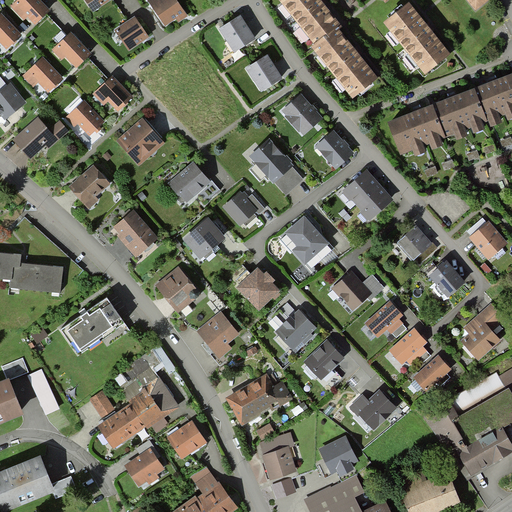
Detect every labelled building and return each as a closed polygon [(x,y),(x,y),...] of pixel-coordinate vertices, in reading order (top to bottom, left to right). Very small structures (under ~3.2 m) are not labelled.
[(38,0),(19,0),(12,8),(25,21),(28,18),(36,26),(47,15),(50,12),(38,0)] [(84,0),(93,14),(101,9),(112,1),(113,0),(84,0)] [(147,0),(166,27),(176,20),(178,23),(187,17),(175,0),(147,0)] [(313,49),(353,100),(378,80),(354,50),(340,32),(343,30),(323,3),(319,0),(278,0),(316,47),(313,49)] [(465,0),(475,11),(489,0),(465,0)] [(127,23),(112,1),(101,9),(115,31),(127,23)] [(385,27),(425,76),(451,56),(430,31),(410,6),(385,27)] [(0,44),(6,51),(15,43),(22,36),(2,15),(0,16),(0,44)] [(36,26),(57,47),(68,37),(47,15),(36,26)] [(218,30),(233,52),(255,41),(239,17),(218,30)] [(135,18),(127,23),(115,31),(129,51),(144,41),(149,38),(135,18)] [(68,37),(57,47),(53,51),(62,60),(66,56),(77,69),(89,58),(91,56),(71,34),(68,37)] [(246,69),(261,91),(280,79),(266,56),(246,69)] [(39,83),(49,94),(56,87),(64,79),(43,57),(22,77),(34,88),(39,83)] [(77,69),(98,91),(109,80),(89,58),(77,69)] [(511,74),(494,82),(453,97),(418,111),(387,122),(400,156),(412,152),(415,159),(427,154),(425,148),(429,146),(432,153),(444,149),(441,142),(454,137),(456,143),(469,139),(467,132),(471,131),(473,137),(487,132),(484,125),(488,124),(490,130),(503,126),(501,118),(506,116),(508,122),(511,121),(511,74)] [(0,115),(1,116),(5,121),(26,103),(18,93),(11,85),(9,86),(0,75),(0,115)] [(113,77),(109,80),(98,91),(94,95),(104,106),(108,102),(118,112),(134,97),(113,77)] [(301,130),(305,135),(323,119),(301,94),(283,110),(288,116),(286,117),(299,131),(301,130)] [(78,124),(90,136),(98,129),(105,123),(85,101),(84,102),(79,97),(66,110),(70,115),(66,119),(74,128),(78,124)] [(33,159),(46,146),(50,150),(70,131),(60,121),(49,131),(37,118),(31,124),(14,139),(33,159)] [(117,141),(139,165),(165,142),(143,118),(125,134),(117,141)] [(315,146),(336,170),(355,153),(334,129),(315,146)] [(511,140),(511,138),(501,142),(503,148),(511,144),(511,140)] [(292,167),(294,165),(270,139),(250,157),(254,161),(253,163),(255,165),(250,170),(260,181),(265,177),(268,180),(269,179),(274,184),(275,183),(292,167)] [(495,144),(483,148),(486,155),(497,151),(495,144)] [(477,151),(467,155),(470,162),(479,159),(477,151)] [(452,161),(442,165),(444,171),(454,167),(452,161)] [(199,194),(206,202),(220,190),(212,181),(210,182),(199,170),(193,162),(167,185),(177,196),(177,198),(181,203),(184,202),(185,202),(187,204),(199,194)] [(88,210),(99,201),(96,197),(111,185),(93,164),(80,176),(68,186),(88,210)] [(292,167),(275,183),(286,195),(304,179),(292,167)] [(436,167),(425,171),(428,177),(438,173),(436,167)] [(361,211),(360,212),(367,220),(369,219),(370,220),(393,200),(367,170),(344,191),(345,192),(344,193),(350,201),(351,200),(361,211)] [(222,206),(240,226),(244,223),(246,226),(256,216),(254,213),(256,211),(258,210),(247,198),(240,190),(222,206)] [(252,194),(247,198),(258,210),(256,211),(259,215),(266,209),(252,194)] [(117,235),(136,257),(159,238),(134,209),(127,216),(113,228),(119,234),(117,235)] [(292,250),(305,264),(329,243),(304,216),(285,232),(297,246),(292,250)] [(226,238),(208,217),(183,239),(200,260),(204,256),(206,259),(214,252),(212,250),(226,238)] [(470,239),(488,261),(507,245),(494,229),(489,223),(488,224),(483,219),(467,232),(472,238),(470,239)] [(413,258),(415,260),(433,244),(424,233),(417,225),(398,242),(399,243),(397,244),(411,260),(413,258)] [(10,287),(61,292),(63,267),(20,262),(21,254),(0,252),(0,277),(11,279),(10,287)] [(429,277),(449,298),(465,283),(446,262),(441,266),(429,277)] [(280,290),(272,283),(275,280),(266,271),(264,274),(258,268),(251,274),(243,265),(231,277),(239,285),(237,287),(259,310),(280,290)] [(156,285),(179,312),(202,293),(178,266),(156,285)] [(332,288),(353,312),(367,300),(370,302),(385,289),(372,275),(362,283),(358,279),(352,271),(332,288)] [(77,355),(87,348),(88,350),(116,330),(115,329),(124,323),(107,298),(87,312),(60,330),(77,355)] [(365,325),(379,339),(388,330),(391,334),(387,338),(391,343),(406,328),(399,321),(403,317),(397,311),(389,302),(365,325)] [(276,329),(274,331),(279,336),(275,339),(286,349),(290,346),(296,352),(313,336),(310,333),(316,328),(299,310),(296,312),(287,303),(272,318),(273,319),(270,323),(276,329)] [(460,340),(479,361),(501,342),(493,333),(507,320),(491,303),(464,327),(468,332),(460,340)] [(197,332),(220,359),(232,348),(228,344),(240,334),(220,312),(197,332)] [(390,351),(403,365),(407,361),(411,365),(416,360),(421,365),(430,356),(423,348),(427,344),(422,338),(413,329),(390,351)] [(317,378),(328,390),(342,378),(334,369),(345,358),(327,339),(304,362),(307,366),(305,367),(307,370),(311,376),(316,379),(317,378)] [(169,374),(176,369),(159,345),(113,377),(122,389),(118,391),(128,404),(97,426),(114,450),(145,428),(146,429),(150,426),(156,434),(169,425),(164,418),(179,407),(155,372),(164,366),(169,374)] [(413,379),(426,393),(436,383),(440,388),(451,378),(448,374),(451,371),(446,365),(438,356),(413,379)] [(2,367),(7,379),(9,378),(10,380),(29,372),(23,358),(2,367)] [(511,367),(499,376),(497,372),(425,416),(440,442),(447,438),(473,479),(511,455),(511,391),(511,390),(511,367)] [(29,375),(47,414),(60,408),(42,369),(29,375)] [(273,374),(268,377),(267,374),(226,399),(243,425),(271,408),(273,411),(293,399),(283,382),(279,384),(273,374)] [(0,424),(24,414),(9,378),(7,379),(0,381),(0,424)] [(374,429),(397,408),(380,389),(369,399),(364,394),(350,407),(358,416),(360,415),(367,423),(364,426),(369,431),(372,427),(374,429)] [(90,399),(103,418),(115,410),(102,391),(90,399)] [(168,437),(183,459),(192,452),(207,442),(192,421),(168,437)] [(269,423),(256,431),(262,441),(275,433),(269,423)] [(262,457),(270,480),(297,471),(293,459),(289,448),(295,446),(291,433),(259,444),(264,457),(262,457)] [(319,449),(332,475),(338,472),(340,478),(356,471),(352,464),(358,461),(346,436),(319,449)] [(139,487),(147,481),(149,484),(159,477),(157,474),(165,469),(158,459),(162,457),(150,440),(137,449),(140,454),(124,465),(139,487)] [(70,476),(55,482),(41,450),(0,467),(0,495),(4,506),(52,486),(57,497),(76,489),(70,476)] [(233,511),(239,508),(219,480),(218,481),(207,466),(192,477),(203,493),(197,498),(195,496),(173,511),(233,511)] [(449,474),(428,481),(423,467),(396,477),(408,511),(440,511),(460,505),(449,474)] [(391,511),(386,501),(362,511),(361,511),(355,497),(365,492),(357,475),(302,499),(308,511),(323,511),(329,509),(330,511),(391,511)] [(292,477),(271,484),(277,500),(298,493),(292,477)]
